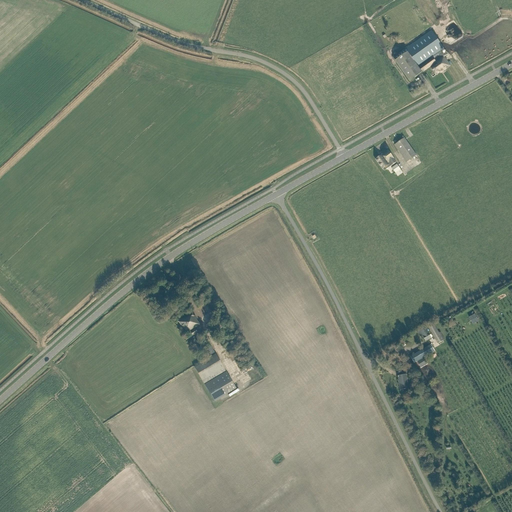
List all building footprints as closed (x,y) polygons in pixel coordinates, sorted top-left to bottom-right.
[(437,63),(440,60),(444,57),(448,54),(431,30),(393,57),(396,61),(411,82),(437,63)] [(440,60),(447,69),(451,66),(444,57),(440,60)] [(443,72),(447,69),(440,60),(437,63),(438,64),(432,68),(434,72),(435,71),(438,75),(443,71),(443,72)] [(407,162),(417,155),(404,138),(395,145),(407,162)] [(380,155),(389,168),(397,162),(388,150),(380,155)] [(389,168),(380,155),(379,156),(380,157),(377,160),(384,170),(386,168),(387,170),(389,168)] [(397,164),(392,168),(398,176),(403,173),(397,164)] [(191,313),(183,319),(192,331),(193,330),(192,330),(200,325),(191,313)] [(192,331),(183,319),(180,320),(179,318),(177,320),(178,322),(179,322),(187,333),(189,332),(189,333),(192,331)] [(219,320),(215,323),(219,329),(220,329),(221,331),(224,329),(222,327),(223,326),(219,320)] [(433,323),(427,326),(438,344),(443,341),(433,323)] [(424,328),(418,331),(421,337),(423,336),(425,340),(432,336),(430,333),(427,334),(424,328)] [(195,329),(193,330),(192,331),(189,333),(187,334),(190,338),(197,332),(195,329)] [(431,344),(410,357),(414,363),(417,362),(421,368),(428,364),(424,358),(435,351),(431,344)] [(208,358),(194,367),(204,384),(225,371),(215,354),(211,346),(204,351),(204,352),(203,353),(206,358),(207,357),(208,358)] [(226,372),(204,385),(214,401),(236,388),(226,372)] [(400,390),(409,388),(406,375),(402,375),(402,372),(399,372),(400,376),(398,376),(400,390)]
